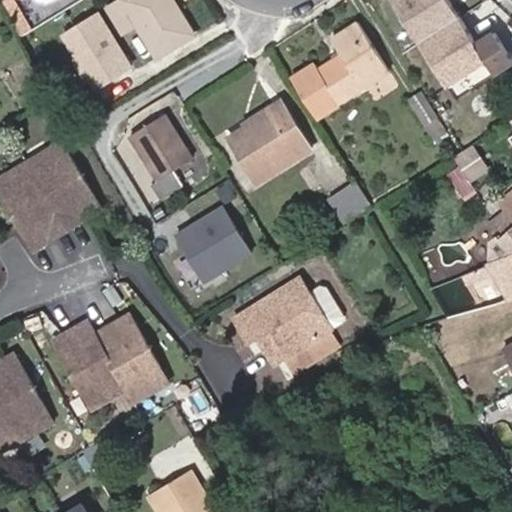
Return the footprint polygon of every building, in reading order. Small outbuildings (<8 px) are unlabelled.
[(195,34),(178,9),(172,12),(164,0),(124,0),(114,6),(129,30),(138,25),(158,57),(195,34)] [(164,0),(172,12),(178,9),(172,0),(164,0)] [(387,0),(445,89),(485,63),(492,75),(510,63),(492,35),(474,46),(444,0),(387,0)] [(61,30),(94,88),(137,64),(104,6),(61,30)] [(336,108),(389,75),(357,24),(330,42),(340,58),(315,74),(336,108)] [(407,104),(422,130),(436,120),(421,96),(407,104)] [(253,126),(247,131),(228,143),(254,186),(311,151),(281,103),(249,121),(253,126)] [(126,137),(154,182),(149,186),(158,202),(181,188),(172,173),(191,160),(163,115),(126,137)] [(243,125),(247,131),(253,126),(249,121),(243,125)] [(9,175),(0,181),(0,193),(36,251),(49,243),(45,237),(50,233),(54,239),(68,230),(82,222),(78,216),(84,212),(88,218),(104,208),(62,142),(47,152),(51,158),(32,170),(13,182),(9,175)] [(28,164),(9,175),(13,182),(32,170),(51,158),(47,152),(28,164)] [(339,225),(369,207),(354,183),(324,202),(339,225)] [(511,231),(511,192),(493,209),(499,218),(488,225),(499,241),(504,237),(511,246),(511,254),(509,256),(491,264),(496,274),(487,278),(496,303),(511,298),(511,232),(511,231)] [(224,201),(175,232),(206,281),(255,250),(224,201)] [(84,212),(78,216),(82,222),(88,218),(84,212)] [(50,233),(45,237),(49,243),(54,239),(50,233)] [(511,246),(504,237),(499,241),(509,256),(511,254),(511,246)] [(299,276),(233,318),(255,353),(264,348),(274,364),(332,328),(299,276)] [(110,325),(96,334),(125,385),(132,398),(152,387),(154,391),(170,382),(131,314),(116,322),(119,328),(113,331),(110,325)] [(96,334),(88,321),(74,329),(78,335),(72,338),(68,332),(54,340),(93,409),(108,401),(106,396),(125,385),(96,334)] [(116,322),(110,325),(113,331),(119,328),(116,322)] [(74,329),(68,332),(72,338),(78,335),(74,329)] [(511,342),(501,349),(511,368),(511,342)] [(0,452),(19,442),(54,423),(15,354),(0,362),(4,368),(0,369),(0,452)] [(100,439),(82,451),(94,470),(111,458),(100,439)] [(146,497),(155,511),(204,511),(202,509),(206,506),(186,472),(146,497)]
